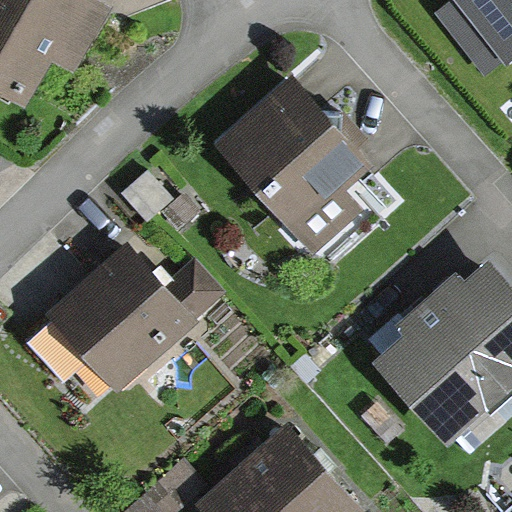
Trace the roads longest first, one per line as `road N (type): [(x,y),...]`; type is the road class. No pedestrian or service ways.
road 1 (residential): [(0,251),(262,10)]
road 2 (residential): [(510,221),(331,0)]
